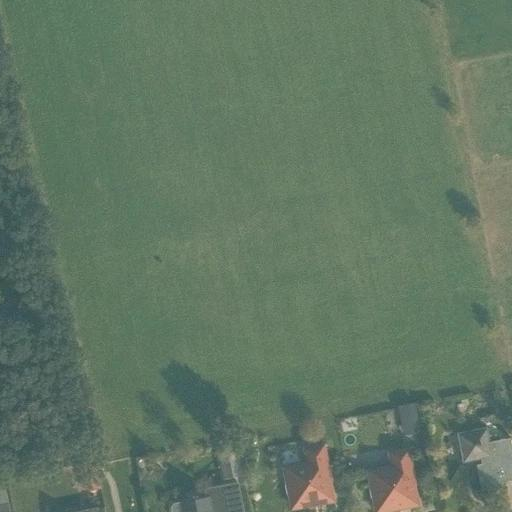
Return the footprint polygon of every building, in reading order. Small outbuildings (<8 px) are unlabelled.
[(420,433),(415,404),(403,407),(408,435),(420,433)] [(511,444),(511,439),(489,443),(487,429),(458,435),(464,463),(481,460),(482,465),(477,466),(482,492),(503,488),(502,483),(511,481),(511,444)] [(328,482),(331,481),(324,446),(304,450),(308,465),(286,470),(290,494),(293,494),(296,508),(332,501),(328,482)] [(412,486),(415,485),(408,450),(389,454),(392,470),(370,474),(375,498),(378,498),(381,511),(416,505),(412,486)] [(224,458),(228,478),(241,475),(237,455),(224,458)] [(83,466),(88,491),(101,489),(97,464),(83,466)] [(0,484),(0,502),(8,500),(5,483),(0,484)] [(238,484),(206,491),(207,498),(171,505),(172,511),(241,511),(243,511),(238,484)]
